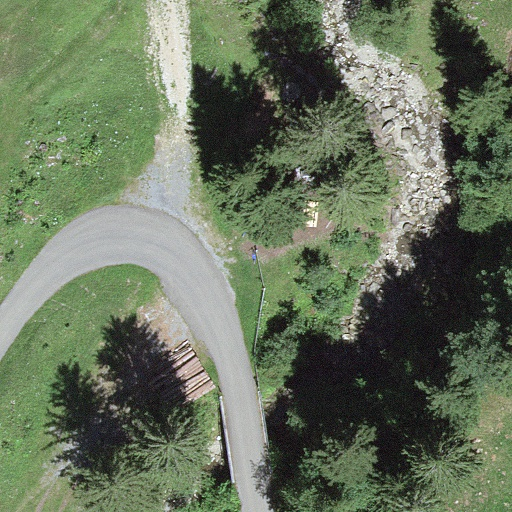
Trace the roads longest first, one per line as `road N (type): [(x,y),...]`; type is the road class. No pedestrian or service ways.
road 1 (track): [(257,511),(219,313),(185,264),(155,248)]
road 2 (track): [(155,248),(180,110),(166,0)]
road 3 (track): [(155,248),(122,242),(80,251),(60,264),(0,339)]
